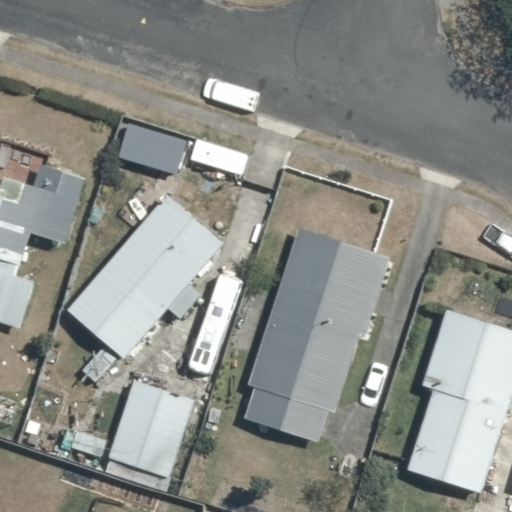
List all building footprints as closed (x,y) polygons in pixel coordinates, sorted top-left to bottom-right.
[(0,257),(30,268),(42,233),(74,244),(98,178),(48,160),(44,172),(0,155),(0,257)] [(230,242),(174,194),(75,310),(132,358),(230,242)] [(124,220),(97,210),(82,251),(109,261),(124,220)] [(395,255),(307,226),(245,415),(327,442),(337,411),(343,413),(395,255)] [(0,319),(25,329),(43,279),(27,274),(30,268),(0,257),(0,319)] [(480,489),(494,493),(509,441),(511,431),(511,324),(452,307),(429,383),(437,386),(413,469),(480,489)] [(196,400),(137,382),(114,458),(172,476),(196,400)]
